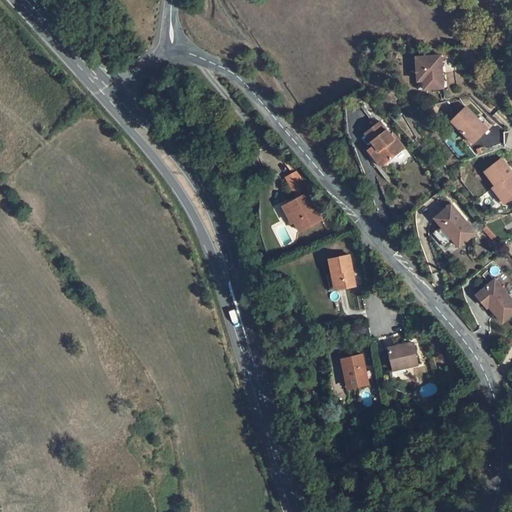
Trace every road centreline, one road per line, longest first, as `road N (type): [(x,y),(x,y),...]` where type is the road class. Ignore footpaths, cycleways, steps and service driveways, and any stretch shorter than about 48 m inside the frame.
road 1 (secondary): [(299,511),(202,212),(115,102)]
road 2 (residential): [(368,234),(488,380),(508,454),(491,511)]
road 3 (residential): [(167,49),(241,86),(368,234)]
road 4 (secondary): [(115,102),(17,0)]
